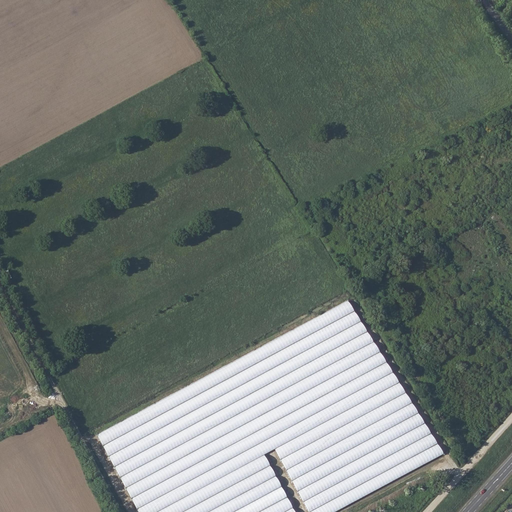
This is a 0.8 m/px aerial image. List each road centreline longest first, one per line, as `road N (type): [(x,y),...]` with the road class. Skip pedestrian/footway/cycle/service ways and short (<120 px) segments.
road 1 (unclassified): [(0,286),(118,511)]
road 2 (unclassified): [(425,511),(511,417)]
